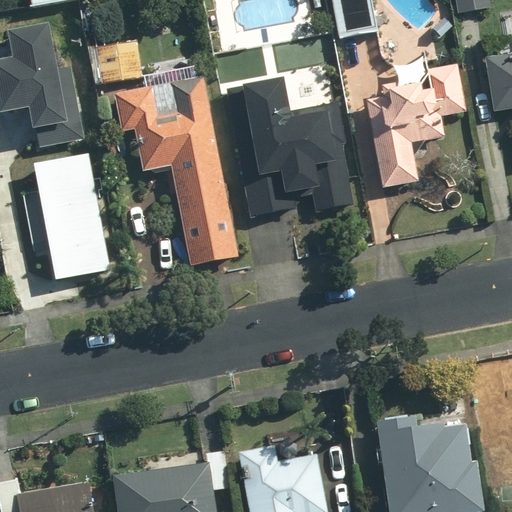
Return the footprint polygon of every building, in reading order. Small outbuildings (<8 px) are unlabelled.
[(77,0),(28,0),(30,10),(77,1),(77,0)] [(369,0),(328,0),(336,44),(376,36),(369,0)] [(488,0),(452,0),(455,19),(490,13),(488,0)] [(0,62),(0,106),(0,108),(27,103),(35,150),(94,139),(80,62),(60,66),(52,24),(17,31),(22,58),(0,62)] [(139,44),(92,45),(94,86),(141,84),(139,44)] [(511,56),(481,61),(489,116),(511,112),(511,56)] [(379,90),(382,102),(363,106),(380,192),(416,186),(408,147),(440,141),(437,122),(463,117),(453,67),(421,73),(426,97),(416,99),(413,83),(379,90)] [(201,81),(112,97),(118,133),(132,131),(139,173),(172,167),(191,270),(235,262),(207,110),(206,110),(201,81)] [(299,201),(310,199),(313,215),(352,208),(334,107),(284,116),(278,85),(224,94),(246,217),(300,207),(299,201)] [(35,160),(56,281),(112,271),(91,150),(35,160)] [(40,247),(9,251),(15,300),(46,296),(40,247)] [(436,428),(410,432),(409,422),(375,427),(387,511),(477,511),(471,472),(444,476),(436,428)] [(478,437),(488,498),(511,493),(511,442),(511,443),(510,432),(478,437)] [(272,450),(234,458),(245,511),(323,511),(313,460),(276,467),(272,450)] [(211,511),(205,466),(108,480),(113,511),(211,511)] [(89,511),(86,487),(13,498),(14,511),(89,511)]
